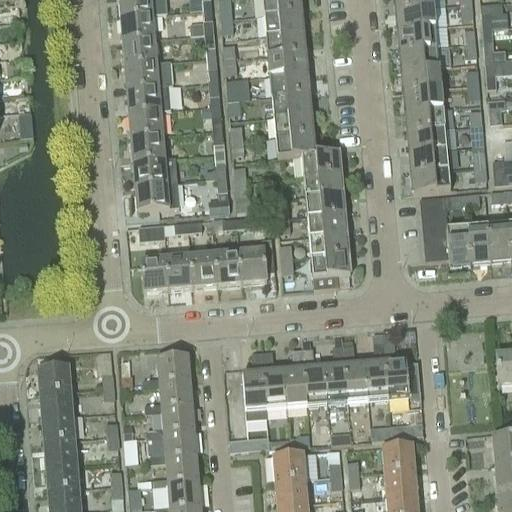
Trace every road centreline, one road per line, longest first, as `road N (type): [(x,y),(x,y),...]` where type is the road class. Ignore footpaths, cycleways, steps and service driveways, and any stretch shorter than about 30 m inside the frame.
road 1 (residential): [(113,336),(84,0)]
road 2 (residential): [(395,313),(365,0)]
road 3 (residential): [(442,511),(425,310)]
road 4 (residential): [(209,329),(395,313)]
road 5 (residential): [(222,511),(209,329)]
road 6 (residential): [(12,511),(0,381)]
